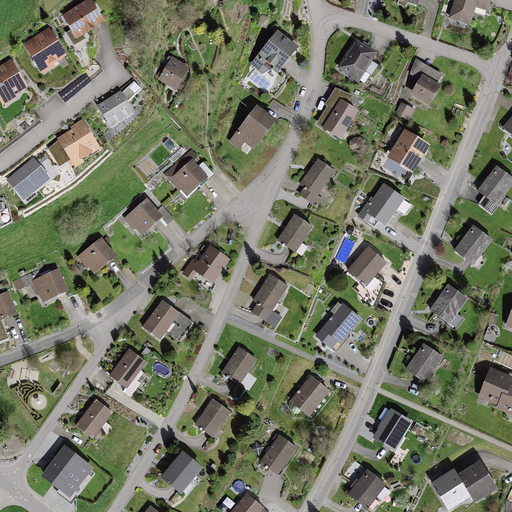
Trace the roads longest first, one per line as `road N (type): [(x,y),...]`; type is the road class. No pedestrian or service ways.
road 1 (unclassified): [(501,70),(372,387),(309,511)]
road 2 (residential): [(114,511),(186,393),(276,170)]
road 3 (residential): [(5,484),(145,284)]
road 4 (residential): [(322,14),(501,70)]
road 5 (residential): [(145,284),(276,170)]
road 6 (residential): [(0,360),(85,325),(145,284)]
road 7 (residential): [(276,170),(314,85),(322,14)]
road 8 (residential): [(0,165),(116,75)]
